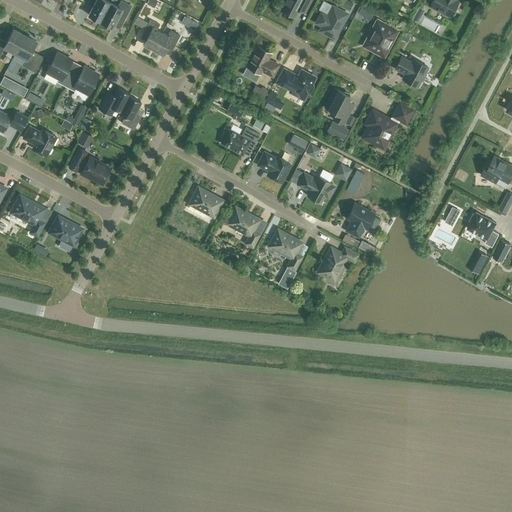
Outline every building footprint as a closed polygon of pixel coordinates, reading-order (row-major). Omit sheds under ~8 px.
[(100,21),(110,3),(105,0),(89,0),(89,1),(94,4),(88,15),(100,21)] [(110,3),(100,21),(112,27),(118,17),(124,20),(132,6),(121,0),(118,7),(110,3)] [(294,16),(298,9),(304,12),(310,0),(286,0),(281,10),(294,16)] [(346,0),(343,7),(349,10),(353,3),(346,0)] [(455,0),(433,0),(430,6),(450,16),(458,2),(455,0)] [(335,38),(348,14),(333,6),(328,16),(322,13),(316,23),(323,26),(320,30),(335,38)] [(361,7),(358,13),(371,20),(374,14),(361,7)] [(416,12),(422,15),(424,10),(419,7),(416,12)] [(185,16),(181,22),(190,27),(195,29),(198,23),(193,20),(185,16)] [(429,16),(425,23),(441,32),(445,25),(429,16)] [(137,17),(134,23),(145,29),(148,23),(137,17)] [(153,49),(162,33),(157,30),(160,24),(150,19),(148,23),(145,29),(144,30),(150,33),(144,44),(153,49)] [(377,20),(371,32),(366,41),(365,44),(365,46),(369,48),(368,48),(380,54),(386,53),(398,31),(377,20)] [(15,53),(25,35),(13,29),(6,42),(0,38),(0,54),(0,55),(4,47),(15,53)] [(162,33),(153,49),(163,54),(169,43),(174,46),(180,35),(170,30),(167,36),(162,33)] [(404,32),(400,39),(405,42),(409,34),(404,32)] [(25,35),(15,53),(26,59),(23,66),(36,72),(44,57),(36,54),(35,57),(29,54),(36,41),(25,35)] [(273,76),(279,65),(268,59),(271,53),(258,46),(254,54),(252,55),(250,59),(250,61),(247,66),(260,73),(262,70),(273,76)] [(66,86),(73,72),(67,69),(72,60),(57,53),(53,60),(46,72),(58,78),(57,82),(66,86)] [(412,62),(401,57),(395,68),(406,74),(403,79),(417,87),(421,80),(423,80),(425,75),(424,73),(428,67),(413,59),(412,62)] [(73,72),(66,86),(75,91),(76,88),(89,94),(95,83),(94,82),(98,74),(84,66),(79,75),(73,72)] [(298,77),(284,69),(277,82),(291,90),(290,92),(303,98),(307,91),(309,92),(310,90),(312,87),(312,85),(311,84),(315,77),(302,70),(298,77)] [(6,74),(4,82),(10,83),(12,75),(6,74)] [(14,81),(10,89),(17,93),(21,85),(14,81)] [(120,111),(129,95),(130,94),(118,87),(114,95),(108,92),(99,109),(111,115),(115,108),(120,111)] [(264,99),(267,91),(261,88),(257,96),(264,99)] [(348,101),(350,96),(349,96),(349,93),(345,91),(343,92),(335,88),(325,107),(336,113),(333,119),(343,124),(354,104),(348,101)] [(267,103),(272,105),(277,95),(270,91),(265,102),(267,103)] [(141,101),(129,95),(120,111),(119,113),(125,116),(121,123),(134,130),(140,117),(134,114),(141,101)] [(26,100),(23,106),(31,111),(34,104),(26,100)] [(406,124),(414,110),(400,102),(392,116),(406,124)] [(267,103),(265,107),(273,112),(276,108),(272,105),(267,103)] [(81,104),(74,118),(72,123),(77,126),(87,107),(81,104)] [(43,115),(41,109),(33,111),(34,117),(43,115)] [(384,148),(388,140),(396,125),(390,122),(391,119),(373,110),(368,119),(371,121),(362,137),(384,148)] [(0,129),(3,131),(11,117),(0,111),(0,129)] [(27,118),(17,112),(10,124),(21,130),(27,118)] [(67,115),(65,120),(72,123),(74,118),(67,115)] [(350,115),(346,123),(352,126),(356,118),(350,115)] [(263,127),(267,120),(260,116),(256,123),(263,127)] [(80,126),(89,131),(93,124),(84,119),(80,126)] [(332,121),(327,131),(343,140),(349,130),(332,121)] [(270,126),(266,123),(262,130),(267,132),(270,126)] [(41,132),(30,126),(24,137),(35,143),(33,148),(46,155),(47,153),(49,154),(51,153),(53,150),(53,148),(51,147),(56,136),(43,129),(41,132)] [(253,146),(260,134),(246,126),(241,135),(229,129),(226,133),(224,132),(221,137),(224,138),(221,143),(242,154),(248,144),(253,146)] [(88,148),(93,137),(83,131),(77,142),(88,148)] [(301,142),(297,149),(296,152),(301,155),(307,145),(301,142)] [(320,149),(312,144),(308,153),(316,157),(320,149)] [(83,169),(80,174),(89,178),(90,176),(103,183),(110,168),(89,157),(88,160),(84,157),(87,152),(79,148),(69,167),(76,171),(78,167),(83,169)] [(276,159),(265,152),(259,164),(270,170),(268,175),(281,181),(290,164),(277,157),(276,159)] [(488,161),(482,174),(496,181),(495,183),(506,189),(510,182),(511,183),(511,166),(494,157),(491,163),(488,161)] [(364,174),(357,170),(346,190),(347,190),(347,189),(354,193),(364,174)] [(316,179),(304,173),(298,184),(310,191),(307,196),(320,202),(324,195),(329,198),(335,186),(330,184),(331,182),(318,176),(316,179)] [(214,216),(222,200),(198,188),(190,203),(214,216)] [(37,235),(44,223),(38,220),(44,209),(20,196),(12,212),(35,224),(31,232),(37,235)] [(500,211),(505,213),(510,205),(505,202),(500,211)] [(373,216),(374,214),(355,203),(347,218),(352,221),(347,230),(358,236),(364,227),(367,228),(368,226),(375,230),(381,219),(373,216)] [(252,246),(259,234),(253,231),(259,220),(235,207),(227,223),(250,235),(246,243),(252,246)] [(453,207),(450,213),(457,216),(460,211),(453,207)] [(178,223),(183,213),(176,210),(168,225),(182,232),(184,226),(178,223)] [(492,230),(496,223),(476,212),(475,214),(473,213),(469,221),(471,222),(467,228),(487,239),(485,243),(492,247),(499,234),(492,230)] [(58,216),(50,232),(62,238),(58,246),(69,252),(73,245),(74,245),(82,229),(58,216)] [(295,269),(302,257),(296,253),(302,242),(278,230),(269,246),(293,258),(288,266),(295,269)] [(353,245),(355,240),(346,235),(343,240),(353,245)] [(502,262),(511,244),(502,239),(493,257),(502,262)] [(362,241),(359,247),(373,254),(377,247),(370,244),(369,244),(362,241)] [(342,254),(331,248),(318,272),(334,280),(346,257),(354,261),(358,254),(345,248),(342,254)] [(480,252),(476,260),(474,259),(469,268),(478,273),(487,256),(480,252)]
